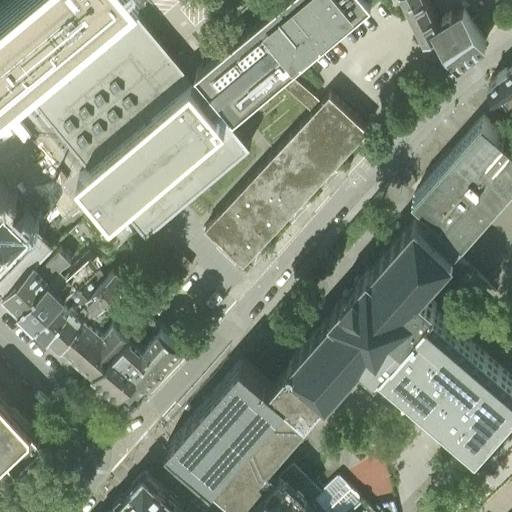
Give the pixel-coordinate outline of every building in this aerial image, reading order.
[(0,98),(115,0),(3,0),(0,3),(0,98)] [(365,0),(274,0),(273,1),(197,65),(213,83),(224,96),(235,110),(274,77),(285,68),(365,0)] [(440,37),(456,64),(472,52),(485,43),(470,18),(463,6),(438,22),(433,11),(427,0),(407,0),(425,36),(436,31),(440,37)] [(34,98),(89,164),(193,76),(138,11),(34,98)] [(511,101),(511,65),(505,71),(500,74),(489,85),(494,98),(503,93),(508,103),(511,101)] [(285,68),(274,77),(303,104),(312,113),(205,228),(238,259),(243,263),(368,129),(330,93),(321,102),(318,99),(293,76),(285,68)] [(89,164),(79,173),(113,214),(124,204),(228,116),(216,102),(220,99),(224,96),(213,83),(205,89),(193,76),(89,164)] [(251,144),(228,116),(124,204),(147,232),(251,144)] [(511,143),(483,118),(412,197),(432,215),(424,224),(454,252),(511,186),(511,143)] [(0,292),(4,296),(21,278),(33,264),(51,245),(29,225),(6,201),(10,197),(3,190),(0,186),(0,292)] [(455,253),(454,252),(424,224),(416,217),(371,268),(369,266),(357,280),(356,279),(349,287),(342,295),(343,296),(331,309),(333,311),(288,363),(290,364),(326,396),(327,397),(362,358),(376,371),(380,368),(403,389),(402,391),(406,395),(407,393),(475,453),(511,411),(511,376),(432,307),(436,303),(421,290),(455,253)] [(100,262),(89,252),(67,272),(70,275),(57,287),(64,296),(71,289),(82,298),(87,291),(98,304),(85,318),(93,325),(127,291),(118,283),(126,275),(117,265),(109,272),(100,262)] [(36,293),(49,279),(33,264),(21,278),(4,296),(9,301),(20,311),(36,293)] [(57,287),(49,279),(36,293),(20,311),(27,318),(36,325),(51,309),(59,300),(64,296),(57,287)] [(68,309),(59,300),(51,309),(36,325),(42,331),(48,336),(55,323),(68,309)] [(55,323),(48,336),(55,342),(61,348),(78,325),(85,318),(72,306),(68,309),(55,323)] [(147,381),(149,383),(164,367),(178,351),(182,348),(147,316),(130,335),(114,352),(147,381)] [(77,361),(93,374),(114,352),(130,335),(114,321),(103,333),(93,325),(85,318),(78,325),(61,348),(77,361)] [(147,381),(114,352),(93,374),(105,384),(119,395),(124,389),(127,392),(130,394),(136,388),(138,391),(147,381)] [(307,418),(270,386),(241,360),(167,445),(176,455),(176,456),(183,462),(183,463),(190,469),(190,470),(192,470),(195,474),(196,475),(197,475),(203,481),(204,480),(211,486),(212,485),(240,511),(267,486),(258,479),(309,421),(307,418)] [(326,396),(290,364),(280,375),(270,386),(307,418),(326,396)] [(0,399),(0,478),(8,471),(12,471),(36,449),(36,445),(39,441),(36,438),(36,433),(14,410),(10,410),(0,399)] [(267,486),(240,511),(238,511),(297,511),(324,488),(317,481),(314,484),(293,461),(267,486)] [(114,511),(171,511),(178,505),(145,475),(112,509),(114,511)] [(348,511),(363,500),(338,475),(324,488),(297,511),(348,511)]
